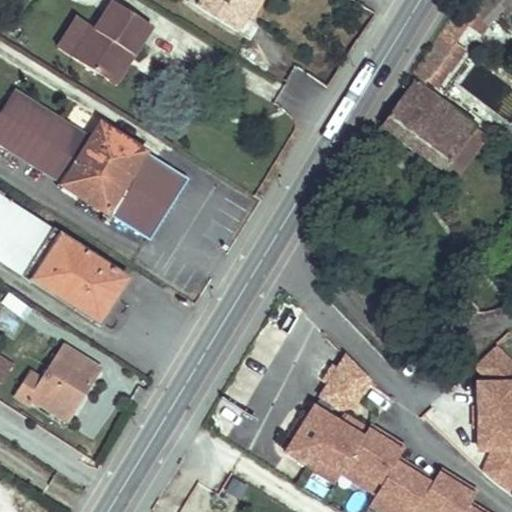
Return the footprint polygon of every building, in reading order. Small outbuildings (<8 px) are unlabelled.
[(191,0),(189,3),(201,10),(206,0),(191,0)] [(206,0),(201,10),(238,33),(248,20),(244,17),(253,0),(206,0)] [(455,44),(463,33),(472,20),(476,14),(488,23),(499,7),(489,0),(466,0),(462,5),(410,78),(413,82),(381,127),(444,174),(478,129),(435,98),(422,89),(455,44)] [(58,47),(110,80),(124,58),(119,54),(122,50),(133,56),(152,27),(114,3),(97,30),(78,17),(58,47)] [(488,23),(476,14),(472,20),(463,33),(474,41),(488,23)] [(455,44),(422,89),(435,98),(467,52),(455,44)] [(124,58),(110,80),(115,83),(133,56),(122,50),(119,54),(124,58)] [(245,69),(238,83),(273,102),(281,89),(245,69)] [(94,139),(14,88),(0,110),(0,144),(148,239),(186,181),(101,127),(94,139)] [(478,129),(444,174),(455,182),(488,137),(478,129)] [(0,260),(25,277),(52,231),(4,200),(9,192),(0,186),(0,260)] [(119,275),(52,231),(25,277),(99,326),(118,296),(109,290),(119,275)] [(119,275),(109,290),(118,296),(128,281),(119,275)] [(470,302),(459,311),(467,322),(479,313),(470,302)] [(30,373),(14,397),(28,406),(32,401),(66,422),(101,369),(66,347),(44,381),(30,373)] [(0,360),(0,379),(1,380),(10,367),(0,360)] [(511,391),(479,392),(480,462),(494,462),(486,474),(510,490),(511,487),(511,391)] [(363,442),(317,413),(287,462),(337,493),(349,474),(390,499),(385,506),(395,511),(473,511),(477,505),(440,481),(433,492),(399,472),(408,458),(368,434),(363,442)]
